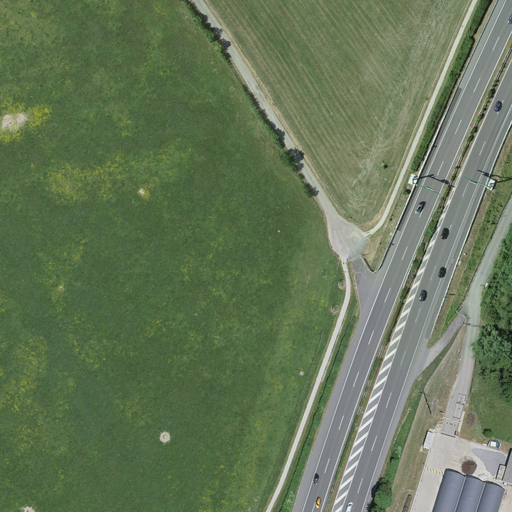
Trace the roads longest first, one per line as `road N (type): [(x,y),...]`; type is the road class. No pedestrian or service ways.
road 1 (motorway): [(511,10),(379,315),(312,511)]
road 2 (motorway): [(351,511),(450,227),(511,82)]
